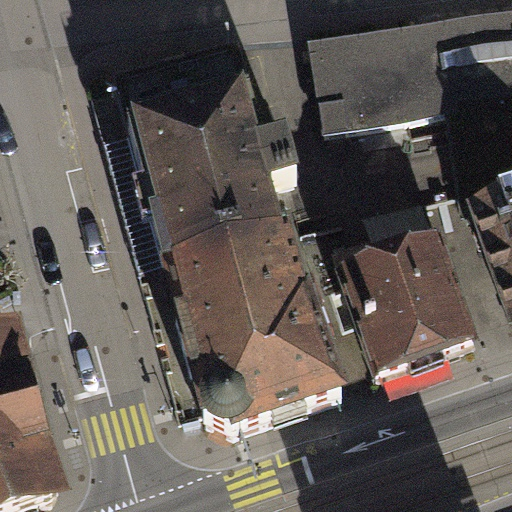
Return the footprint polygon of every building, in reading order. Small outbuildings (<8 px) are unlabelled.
[(326,150),(450,133),(468,228),(475,225),(511,212),(511,31),(448,40),(313,58),(326,150)] [(167,280),(287,248),(272,193),(294,187),(285,155),(273,158),(264,161),(237,61),(117,93),(167,280)] [(334,260),(343,289),(440,257),(424,212),(365,227),(372,248),(334,260)] [(511,212),(475,225),(511,330),(511,212)] [(287,248),(167,280),(207,430),(232,444),(342,407),(307,310),(302,309),(296,285),(287,248)] [(343,289),(379,395),(482,361),(447,254),(440,257),(343,289)] [(0,511),(40,511),(53,508),(59,497),(44,458),(14,343),(0,346),(0,511)]
